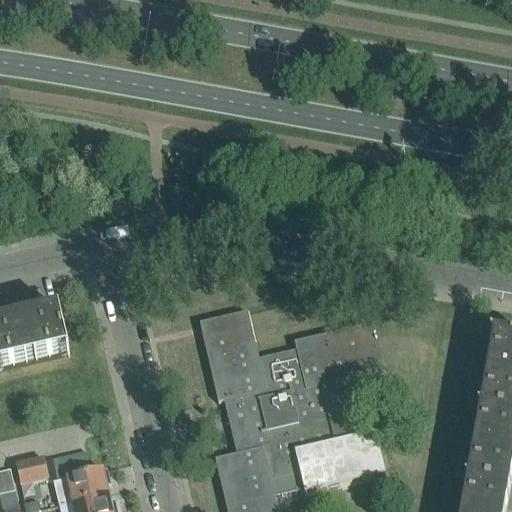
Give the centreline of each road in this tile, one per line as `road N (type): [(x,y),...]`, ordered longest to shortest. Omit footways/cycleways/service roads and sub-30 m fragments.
road 1 (primary): [(0,64),(511,152)]
road 2 (primary): [(511,82),(42,0)]
road 3 (residential): [(511,286),(263,245),(107,248)]
road 4 (residential): [(148,423),(107,248)]
road 5 (residential): [(0,462),(148,423)]
